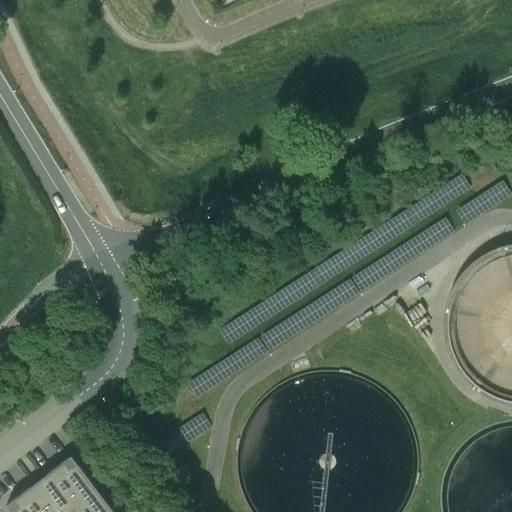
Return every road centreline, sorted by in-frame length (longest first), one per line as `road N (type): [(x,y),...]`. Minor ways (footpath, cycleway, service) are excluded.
road 1 (residential): [(98,259),(511,86)]
road 2 (unclassified): [(98,259),(119,308),(116,359),(0,455)]
road 3 (unclassified): [(98,259),(0,97)]
road 4 (residential): [(184,0),(208,39),(307,0)]
